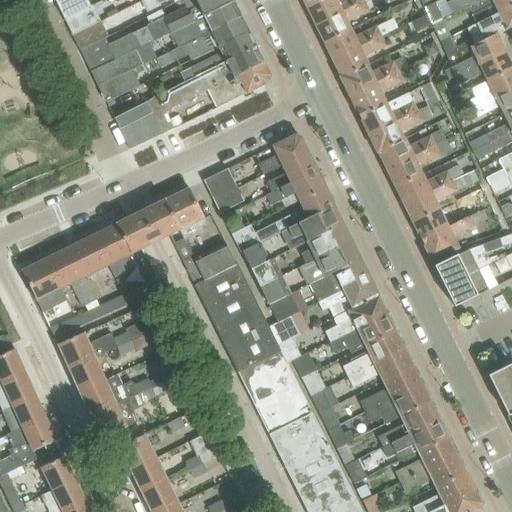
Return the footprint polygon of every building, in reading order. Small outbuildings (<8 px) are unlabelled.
[(67,0),(58,5),(65,20),(92,6),(89,0),(67,0)] [(150,24),(135,31),(142,46),(143,47),(170,33),(234,1),(233,0),(196,0),(198,3),(188,8),(186,6),(166,16),(150,24)] [(337,0),(322,0),(307,8),(316,26),(368,0),(340,0),(338,1),(337,0)] [(381,0),(368,0),(316,26),(325,43),(353,29),(349,21),(369,12),(368,10),(379,5),(383,3),(381,0)] [(453,13),(468,6),(479,0),(451,0),(447,2),(453,13)] [(511,0),(479,0),(468,6),(477,23),(511,5),(511,0)] [(241,16),(234,1),(170,33),(178,48),(241,16)] [(425,9),(427,13),(432,23),(443,18),(436,3),(425,9)] [(92,6),(65,20),(72,35),(96,23),(101,21),(94,5),(92,6)] [(511,5),(477,23),(485,40),(497,34),(497,35),(511,27),(511,5)] [(425,14),(422,16),(410,22),(416,33),(431,25),(425,14)] [(178,48),(170,53),(174,62),(188,55),(191,60),(219,46),(249,31),(241,16),(178,48)] [(325,43),(333,60),(382,36),(393,31),(398,28),(394,18),(388,21),(356,36),(353,29),(325,43)] [(80,50),(81,51),(105,39),(109,37),(101,21),(96,23),(72,35),(80,50)] [(107,43),(105,39),(81,51),(91,73),(136,50),(135,49),(142,46),(135,31),(135,30),(107,43)] [(256,47),(249,31),(219,46),(223,53),(181,74),(186,82),(256,47)] [(450,79),(456,76),(506,52),(497,35),(497,34),(485,40),(469,47),(474,56),(451,67),(445,70),(450,79)] [(341,78),(368,65),(370,64),(366,56),(387,46),(382,36),(333,60),(341,77),(340,77),(341,78)] [(449,57),(469,47),(466,41),(456,46),(451,36),(440,41),(449,57)] [(147,102),(154,118),(158,126),(162,134),(174,129),(166,111),(207,89),(217,108),(265,84),(269,72),(256,47),(186,82),(147,102)] [(136,50),(91,73),(99,89),(133,71),(143,66),(136,50)] [(486,82),(511,69),(511,64),(506,52),(456,76),(459,83),(481,73),(486,82)] [(341,78),(350,96),(398,72),(405,69),(400,58),(372,72),(368,65),(341,78)] [(398,72),(350,96),(359,116),(386,102),(381,91),(409,77),(405,69),(398,72)] [(473,110),(511,90),(511,69),(486,82),(473,88),(471,92),(474,98),(468,100),(473,110)] [(133,71),(99,89),(106,103),(107,102),(141,86),(133,71)] [(421,86),(419,88),(428,106),(430,105),(439,101),(429,82),(421,86)] [(445,82),(436,86),(444,102),(448,100),(453,98),(445,82)] [(503,116),(511,112),(511,90),(473,110),(477,117),(498,106),(503,116)] [(387,103),(386,102),(359,116),(369,135),(418,111),(409,93),(387,103)] [(456,96),(453,98),(448,100),(457,117),(465,113),(456,96)] [(150,140),(162,134),(158,126),(154,118),(147,102),(141,105),(146,117),(140,119),(145,129),(150,140)] [(140,119),(146,117),(141,105),(115,118),(120,129),(140,119)] [(369,135),(377,152),(405,138),(405,137),(404,137),(400,130),(431,115),(426,106),(418,111),(369,135)] [(507,124),(469,142),(474,152),(511,132),(511,112),(503,116),(507,124)] [(125,139),(145,129),(140,119),(120,129),(125,139)] [(145,129),(125,139),(130,150),(150,140),(145,129)] [(379,153),(387,170),(445,142),(439,130),(409,145),(405,138),(377,152),(378,153),(379,153)] [(511,132),(474,152),(478,159),(494,151),(511,142),(511,132)] [(258,165),(263,175),(282,165),(283,168),(310,155),(304,143),(303,141),(302,139),(301,139),(300,138),(298,137),(296,137),(294,137),(292,137),(273,147),(277,156),(258,165)] [(445,142),(387,170),(396,188),(423,174),(419,165),(449,150),(445,142)] [(490,186),(511,174),(511,153),(504,157),(498,160),(503,169),(486,178),(490,186)] [(310,155),(283,168),(285,173),(267,182),(272,193),(317,170),(310,155)] [(396,188),(405,205),(463,176),(458,165),(426,180),(423,174),(396,188)] [(244,202),(228,169),(204,181),(220,214),(244,202)] [(300,202),(326,188),(317,170),(272,193),(267,196),(272,205),(296,194),(300,202)] [(463,176),(405,205),(413,223),(441,210),(436,201),(458,190),(479,180),(474,170),(463,176)] [(511,174),(490,186),(494,193),(511,184),(511,174)] [(167,199),(165,200),(181,230),(185,239),(203,230),(201,227),(199,221),(204,219),(189,188),(180,193),(167,199)] [(284,218),(256,232),(261,243),(282,232),(285,231),(335,205),(332,200),(326,188),(300,202),(303,209),(284,218)] [(492,207),(483,189),(474,193),(483,211),(492,207)] [(102,232),(101,232),(116,262),(109,265),(114,276),(138,265),(132,254),(181,230),(165,200),(155,205),(152,207),(147,209),(146,209),(136,215),(127,219),(102,231),(102,232)] [(285,231),(282,232),(291,250),(308,242),(344,224),(335,205),(285,231)] [(441,210),(413,223),(422,240),(471,217),(467,210),(465,205),(443,216),(441,210)] [(475,226),(471,217),(422,240),(431,258),(459,248),(453,237),(475,226)] [(302,254),(307,264),(352,241),(344,224),(308,242),(312,250),(302,254)] [(240,254),(244,252),(261,243),(252,226),(231,236),(240,254)] [(86,239),(75,245),(90,275),(109,265),(116,262),(101,232),(86,240),(86,239)] [(511,237),(511,235),(500,239),(502,246),(511,243),(511,237)] [(185,239),(174,244),(184,264),(195,259),(185,239)] [(310,284),(361,258),(352,241),(307,264),(300,267),(308,285),(310,284)] [(195,259),(205,280),(237,264),(226,243),(195,259)] [(261,243),(244,252),(253,269),(270,260),(261,243)] [(55,255),(49,258),(63,288),(71,284),(81,306),(96,299),(85,277),(90,275),(75,245),(55,255)] [(469,250),(435,267),(445,287),(479,270),(488,266),(490,265),(485,255),(481,246),(469,250)] [(38,263),(22,271),(23,272),(35,298),(37,301),(42,312),(67,300),(61,289),(63,288),(49,258),(38,263)] [(270,260),(253,269),(261,286),(283,276),(274,258),(270,260)] [(319,302),(370,277),(361,258),(310,284),(319,302)] [(195,285),(205,280),(195,259),(184,264),(195,285)] [(237,264),(205,280),(195,285),(216,329),(261,306),(240,263),(237,264)] [(455,307),(489,290),(479,270),(445,287),(455,307)] [(283,276),(261,286),(270,305),(292,294),(283,276)] [(333,318),(379,295),(370,277),(319,302),(323,311),(329,309),(333,318)] [(158,280),(131,292),(135,301),(162,289),(158,280)] [(131,292),(104,304),(109,313),(135,301),(131,292)] [(292,294),(270,305),(279,323),(292,316),(301,311),(292,294)] [(325,332),(330,341),(387,312),(379,295),(333,318),(337,326),(325,332)] [(104,304),(77,317),(82,326),(109,313),(104,304)] [(261,306),(216,329),(238,372),(283,350),(281,345),(271,326),(261,306)] [(365,345),(396,330),(387,312),(330,341),(335,352),(348,345),(351,352),(365,345)] [(281,345),(293,338),(301,334),(292,316),(279,323),(271,326),(281,345)] [(77,317),(50,329),(55,338),(82,326),(77,317)] [(138,324),(126,329),(127,331),(131,340),(143,335),(159,328),(154,317),(138,324)] [(164,339),(159,328),(143,335),(131,340),(116,347),(120,356),(134,349),(135,352),(164,339)] [(396,330),(365,345),(369,353),(342,367),(347,377),(405,348),(396,330)] [(127,331),(112,338),(116,347),(131,340),(127,331)] [(65,359),(69,368),(95,357),(116,347),(112,338),(110,333),(89,342),(85,333),(58,345),(64,359),(65,359)] [(0,350),(13,344),(9,335),(0,338),(0,350)] [(294,359),(302,355),(293,338),(281,345),(283,350),(289,362),(294,359)] [(405,348),(347,377),(352,388),(379,375),(382,381),(414,365),(405,348)] [(0,383),(26,372),(15,349),(0,356),(0,383)] [(283,350),(238,372),(269,434),(312,412),(287,363),(289,362),(283,350)] [(303,377),(317,370),(309,352),(302,355),(294,359),(303,377)] [(95,357),(69,368),(74,379),(73,379),(79,392),(106,380),(95,357)] [(511,364),(489,376),(499,396),(511,389),(511,364)] [(414,365),(382,381),(386,388),(360,401),(365,412),(423,383),(414,365)] [(317,370),(303,377),(311,394),(322,389),(326,387),(317,370)] [(36,395),(26,372),(0,383),(0,407),(2,411),(36,395)] [(152,388),(138,394),(142,402),(156,396),(185,382),(182,374),(163,382),(152,388)] [(106,380),(79,392),(85,405),(86,405),(90,415),(138,394),(135,386),(132,381),(121,386),(116,375),(106,380)] [(135,386),(138,394),(152,388),(148,379),(135,386)] [(400,416),(431,401),(423,383),(365,412),(370,422),(382,416),(386,423),(400,416)] [(311,394),(320,413),(331,407),(322,389),(311,394)] [(511,389),(499,396),(508,415),(511,413),(511,389)] [(138,394),(90,415),(95,425),(94,425),(100,439),(113,433),(127,427),(138,422),(133,411),(144,406),(142,402),(138,394)] [(46,418),(36,395),(2,411),(12,433),(46,418)] [(172,406),(178,419),(180,418),(198,409),(192,397),(172,406)] [(431,401),(400,416),(404,424),(378,437),(383,447),(440,419),(431,401)] [(320,413),(328,429),(339,424),(331,407),(320,413)] [(188,433),(206,424),(198,409),(180,418),(184,426),(188,433)] [(312,412),(269,434),(280,457),(324,435),(312,412)] [(12,433),(7,436),(11,447),(9,448),(11,454),(17,466),(36,458),(33,451),(55,441),(56,440),(46,418),(12,433)] [(172,432),(184,426),(180,418),(178,419),(168,424),(172,432)] [(418,450),(448,435),(440,419),(383,447),(388,456),(395,453),(398,460),(418,450)] [(339,424),(328,429),(337,447),(346,442),(355,438),(350,429),(343,432),(339,424)] [(190,470),(204,463),(220,455),(209,432),(189,442),(196,455),(185,460),(190,470)] [(119,448),(131,470),(156,458),(145,435),(119,448)] [(324,435),(280,457),(296,488),(339,466),(324,435)] [(448,435),(418,450),(422,459),(395,472),(400,482),(458,454),(448,435)] [(355,461),(346,442),(337,447),(346,465),(355,461)] [(0,475),(7,472),(17,466),(11,454),(0,459),(0,475)] [(433,480),(436,487),(467,472),(458,454),(400,482),(405,493),(433,480)] [(41,468),(52,490),(75,478),(64,457),(63,457),(41,468)] [(156,458),(131,470),(131,472),(132,471),(143,493),(168,481),(156,458)] [(346,465),(354,482),(367,476),(359,459),(355,461),(346,465)] [(204,463),(190,470),(194,479),(208,472),(204,463)] [(362,511),(339,466),(296,488),(307,511),(362,511)] [(467,472),(436,487),(440,494),(412,507),(414,511),(424,511),(475,488),(467,472)] [(52,490),(41,495),(49,511),(63,511),(86,501),(76,480),(75,478),(52,490)] [(143,493),(151,511),(161,511),(179,503),(168,481),(143,493)] [(363,500),(372,496),(366,484),(357,489),(363,500)] [(424,511),(474,511),(480,510),(482,503),(475,488),(424,511)] [(18,493),(7,498),(12,508),(23,503),(18,493)] [(382,511),(374,495),(372,496),(363,500),(368,511),(382,511)] [(221,500),(208,507),(210,511),(219,511),(225,509),(221,500)] [(91,511),(86,501),(63,511),(91,511)] [(247,511),(242,501),(225,509),(219,511),(247,511)] [(26,511),(23,503),(12,508),(14,511),(26,511)] [(161,511),(183,511),(179,503),(161,511)]
